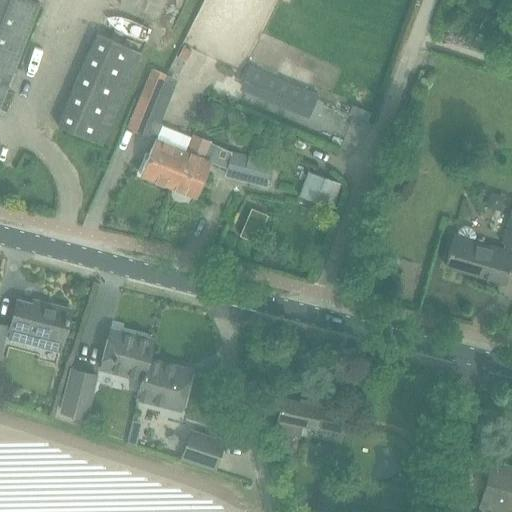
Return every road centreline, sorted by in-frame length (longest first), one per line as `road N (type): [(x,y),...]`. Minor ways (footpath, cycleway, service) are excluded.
road 1 (unclassified): [(315,317),(437,0)]
road 2 (unclassified): [(270,511),(214,292)]
road 3 (tertiary): [(214,292),(0,236)]
road 4 (tertiary): [(511,369),(315,317)]
